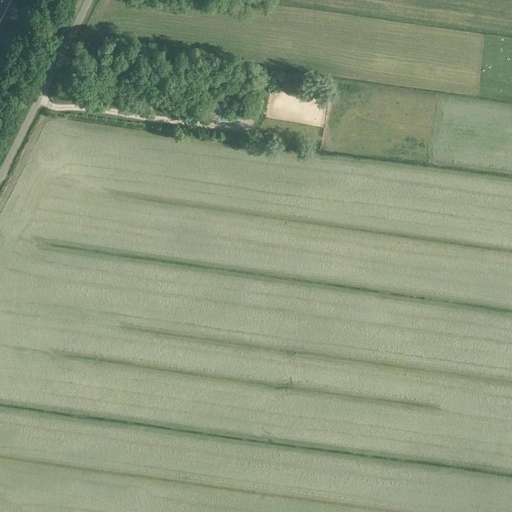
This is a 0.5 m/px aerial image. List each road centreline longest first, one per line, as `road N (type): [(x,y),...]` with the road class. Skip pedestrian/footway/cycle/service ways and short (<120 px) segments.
road 1 (track): [(246,123),(222,127),(39,102)]
road 2 (unclassified): [(0,180),(91,0)]
